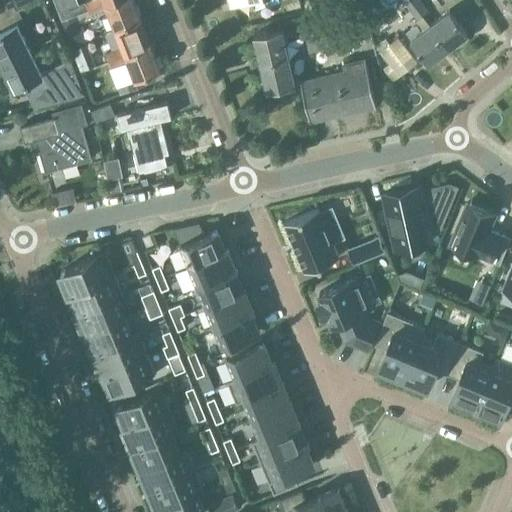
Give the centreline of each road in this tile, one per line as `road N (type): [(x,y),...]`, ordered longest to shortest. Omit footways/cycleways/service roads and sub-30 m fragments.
road 1 (residential): [(123,511),(9,240)]
road 2 (residential): [(9,240),(242,188)]
road 3 (residential): [(242,188),(456,139)]
road 4 (residential): [(318,369),(511,446)]
road 5 (residential): [(242,188),(171,0)]
road 6 (residential): [(318,369),(242,188)]
road 7 (residential): [(378,511),(318,369)]
